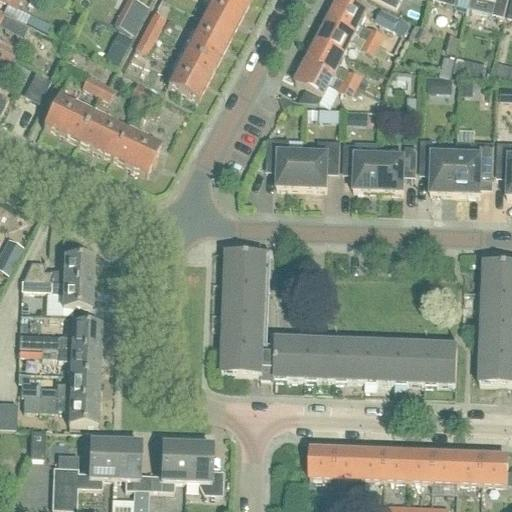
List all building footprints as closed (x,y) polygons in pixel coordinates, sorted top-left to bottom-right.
[(0,0),(0,6),(5,9),(14,14),(21,0),(0,0)] [(216,0),(211,9),(203,26),(232,41),(241,25),(250,8),(233,0),(216,0)] [(233,0),(250,8),(253,0),(233,0)] [(370,0),(369,2),(396,15),(403,0),(370,0)] [(469,3),(471,3),(471,0),(434,0),(433,6),(454,12),(456,16),(466,19),(469,3)] [(471,0),(471,3),(485,7),(482,19),(503,24),(509,0),(471,0)] [(20,25),(40,32),(47,12),(27,5),(20,25)] [(341,5),(329,27),(355,41),(366,19),(341,5)] [(408,32),(380,17),(374,28),(402,43),(408,32)] [(27,34),(2,21),(3,20),(0,19),(0,33),(22,44),(27,34)] [(153,20),(148,29),(160,35),(165,26),(153,20)] [(194,42),(185,59),(215,75),(224,58),(232,41),(203,26),(194,42)] [(329,27),(318,49),(344,62),(355,41),(329,27)] [(148,29),(143,38),(155,44),(160,35),(148,29)] [(363,34),(358,42),(378,53),(384,42),(370,35),(369,37),(363,34)] [(108,57),(121,63),(130,43),(117,37),(108,57)] [(143,38),(139,47),(151,53),(155,44),(143,38)] [(360,55),(359,56),(373,63),(378,53),(358,42),(353,52),(360,55)] [(0,57),(12,64),(18,53),(0,43),(0,57)] [(151,53),(139,47),(134,56),(146,62),(151,53)] [(318,49),(307,70),(334,83),(344,62),(318,49)] [(177,76),(168,93),(197,108),(206,91),(215,75),(185,59),(177,76)] [(334,83),(307,70),(296,91),(306,96),(299,110),(315,111),(319,103),(322,105),(334,83)] [(392,89),(396,74),(384,70),(380,86),(392,89)] [(340,76),(336,84),(357,94),(362,85),(348,77),(347,79),(340,76)] [(35,80),(23,103),(38,110),(50,88),(35,80)] [(81,94),(90,99),(96,88),(87,83),(81,94)] [(446,84),(447,94),(468,93),(467,83),(446,84)] [(337,97),(337,98),(351,105),(357,95),(360,96),(357,94),(336,84),(331,93),(337,97)] [(90,99),(99,104),(105,93),(96,88),(90,99)] [(130,103),(139,107),(145,95),(136,90),(130,103)] [(105,93),(99,104),(108,109),(114,97),(105,93)] [(139,107),(147,112),(154,99),(145,95),(139,107)] [(154,99),(147,112),(156,116),(163,104),(154,99)] [(57,103),(42,134),(43,134),(63,144),(77,150),(92,120),(78,113),(57,103)] [(92,120),(77,150),(84,154),(104,164),(111,167),(126,136),(119,133),(99,123),(92,120)] [(126,136),(111,167),(124,173),(146,184),(160,153),(139,143),(126,136)] [(277,196),(302,197),(303,160),(289,159),(289,147),(268,147),(267,148),(266,174),(277,174),(277,196)] [(430,202),(455,203),(457,161),(432,160),(433,148),(421,148),(420,178),(431,178),(430,202)] [(318,161),(303,160),(302,197),(327,198),(328,176),(339,177),(340,149),(318,149),(318,161)] [(353,199),(378,200),(380,163),(380,150),(356,149),(356,152),(344,152),(343,177),(354,177),(353,199)] [(457,161),(455,203),(480,204),(481,180),(492,180),(493,151),(472,150),(457,149),(457,161)] [(497,156),(496,181),(508,181),(507,205),(511,204),(511,150),(497,149),(497,156)] [(404,164),(380,163),(378,200),(403,201),(404,179),(416,180),(417,155),(405,154),(404,164)] [(0,277),(7,281),(14,267),(0,259),(0,277)] [(221,381),(275,383),(275,386),(456,393),(457,353),(264,346),(267,261),(226,260),(221,381)] [(51,277),(51,279),(43,279),(43,271),(30,270),(22,289),(92,291),(93,266),(64,265),(63,278),(51,277)] [(479,391),(511,392),(511,271),(484,270),(479,391)] [(49,301),(62,301),(62,316),(90,317),(92,291),(22,289),(21,288),(20,298),(49,299),(49,301)] [(58,356),(70,357),(70,356),(99,357),(100,333),(71,331),(70,345),(59,344),(41,343),(18,343),(18,355),(41,356),(41,355),(58,356)] [(58,366),(58,356),(41,355),(41,356),(41,366),(58,366)] [(69,367),(69,381),(98,383),(99,357),(70,356),(70,357),(58,356),(58,366),(69,367)] [(29,381),(17,380),(17,390),(29,391),(29,381)] [(56,391),(56,396),(40,395),(39,405),(97,407),(98,383),(69,381),(69,392),(56,391)] [(56,417),(68,417),(67,431),(96,432),(97,407),(39,405),(23,404),(23,419),(56,420),(56,417)] [(16,410),(4,410),(3,435),(15,436),(16,410)] [(29,465),(43,466),(44,439),(30,438),(29,465)] [(101,487),(113,488),(114,449),(89,448),(88,481),(77,481),(77,476),(53,475),(52,490),(77,491),(77,496),(101,497),(101,487)] [(147,511),(148,499),(149,484),(138,483),(139,450),(114,449),(113,488),(124,488),(124,498),(133,498),(132,511),(147,511)] [(173,490),(185,490),(186,452),(161,451),(160,484),(149,484),(148,499),(173,500),(173,490)] [(211,453),(186,452),(185,490),(198,491),(198,493),(203,503),(222,504),(223,480),(210,479),(211,453)] [(310,485),(335,486),(336,458),(311,457),(310,485)] [(345,500),(346,495),(346,486),(359,487),(360,459),(336,458),(335,486),(334,499),(345,500)] [(359,487),(384,488),(385,460),(360,459),(359,487)] [(384,488),(408,489),(409,460),(385,460),(384,488)] [(408,489),(432,490),(433,461),(409,460),(408,489)] [(432,490),(457,491),(458,462),(433,461),(432,490)] [(457,491),(481,492),(482,463),(458,462),(457,491)] [(507,464),(482,463),(481,492),(506,493),(507,464)] [(52,490),(51,503),(76,504),(77,496),(77,491),(52,490)] [(51,503),(51,511),(75,511),(76,504),(51,503)]
